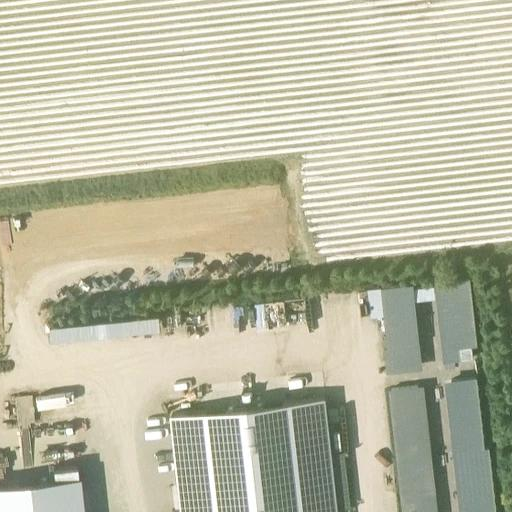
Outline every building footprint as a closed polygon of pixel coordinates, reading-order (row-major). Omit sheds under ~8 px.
[(371,314),(388,313),(391,364),(418,363),(417,343),(420,343),(417,282),(370,284),(371,314)] [(471,343),(468,283),(418,286),(418,296),(444,295),(447,345),(471,343)] [(163,313),(51,318),(51,332),(164,327),(163,313)] [(494,511),(483,374),(448,377),(459,511),(494,511)] [(438,511),(428,383),(393,385),(402,511),(438,511)] [(337,511),(324,395),(171,413),(181,511),(337,511)] [(0,483),(0,511),(81,511),(78,474),(0,483)]
